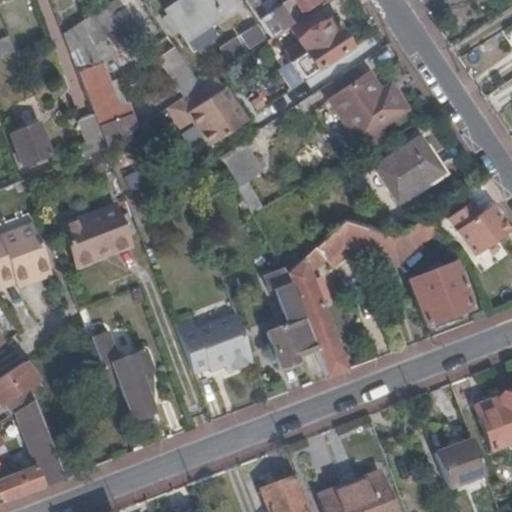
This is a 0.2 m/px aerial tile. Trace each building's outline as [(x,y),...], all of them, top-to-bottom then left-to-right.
[(110,17),(124,8),(119,0),(113,0),(103,7),(110,17)] [(234,5),(230,0),(180,0),(167,10),(186,38),(234,5)] [(291,0),(282,7),(283,8),(292,22),(326,0),(291,0)] [(262,2),(250,10),(269,37),(273,28),(267,19),(271,16),(262,2)] [(89,16),(62,35),(106,149),(137,128),(133,117),(124,120),(117,103),(126,100),(117,76),(106,80),(92,45),(94,44),(102,63),(114,55),(104,39),(107,37),(116,50),(141,33),(124,8),(110,17),(103,7),(95,12),(91,7),(86,11),(89,16)] [(267,19),(273,28),(269,37),(271,40),(294,25),(292,22),(283,8),(271,16),(267,19)] [(331,20),(282,51),(301,81),(350,50),(331,20)] [(264,36),(256,24),(223,44),(232,57),(264,36)] [(0,59),(13,54),(7,39),(0,42),(0,59)] [(175,50),(157,61),(182,99),(200,87),(175,50)] [(355,146),(358,145),(363,154),(389,139),(383,127),(408,111),(397,93),(387,99),(381,90),(369,71),(325,101),(355,146)] [(208,145),(246,122),(216,77),(200,87),(182,99),(167,109),(180,129),(192,121),(208,145)] [(390,83),(381,90),(387,99),(397,93),(390,83)] [(11,138),(23,166),(51,155),(42,133),(48,130),(46,124),(11,138)] [(48,130),(42,133),(51,155),(57,153),(53,143),(48,130)] [(374,167),(397,202),(442,172),(420,137),(374,167)] [(244,140),(219,156),(237,187),(247,182),(263,173),(244,140)] [(104,181),(116,176),(106,149),(89,156),(93,168),(99,166),(104,181)] [(247,182),(237,187),(252,214),(262,209),(247,182)] [(473,200),(448,217),(474,256),(511,231),(493,205),(481,212),(473,200)] [(130,247),(114,207),(61,228),(77,268),(130,247)] [(137,207),(130,209),(132,217),(139,214),(137,207)] [(428,216),(415,224),(420,245),(438,233),(428,216)] [(0,267),(9,286),(16,283),(18,288),(53,275),(34,223),(0,234),(0,267)] [(287,276),(290,286),(313,350),(325,379),(347,371),(321,304),(329,300),(321,279),(313,282),(310,273),(325,260),(328,262),(344,249),(359,253),(369,232),(344,224),(287,276)] [(415,224),(393,239),(398,264),(420,249),(420,245),(415,224)] [(393,239),(369,232),(359,253),(398,264),(393,239)] [(217,264),(241,325),(256,320),(232,258),(217,264)] [(473,308),(455,264),(409,282),(427,327),(473,308)] [(0,289),(9,286),(0,267),(0,289)] [(296,357),(313,350),(290,286),(286,276),(284,272),(269,277),(288,327),(267,336),(280,371),(298,364),(296,357)] [(193,324),(176,330),(194,376),(208,371),(209,373),(225,367),(229,375),(254,365),(236,317),(197,332),(193,324)] [(119,363),(108,334),(91,341),(103,373),(113,369),(134,421),(155,413),(139,374),(150,370),(145,353),(119,363)] [(0,409),(6,405),(12,415),(15,413),(33,401),(27,390),(35,384),(22,364),(3,377),(0,379),(0,409)] [(449,388),(436,393),(439,401),(452,396),(449,388)] [(511,443),(511,392),(475,407),(492,451),(511,443)] [(0,427),(0,505),(65,480),(33,401),(15,413),(36,469),(0,482),(0,438),(5,435),(0,427)] [(472,442),(435,456),(448,490),(485,476),(472,442)] [(323,507),(324,511),(389,511),(377,478),(357,485),(360,492),(323,507)] [(306,511),(294,479),(260,492),(267,511),(306,511)] [(360,492),(357,485),(320,500),(323,507),(360,492)]
